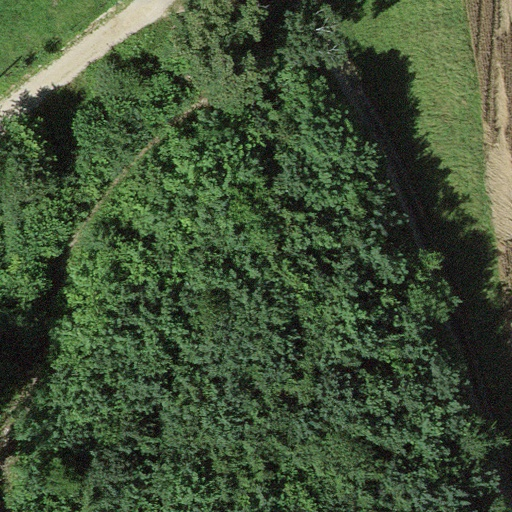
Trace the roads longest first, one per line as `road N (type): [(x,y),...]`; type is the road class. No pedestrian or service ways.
road 1 (track): [(31,511),(14,433),(46,316),(112,186),(211,93),(335,47)]
road 2 (track): [(286,0),(335,47),(435,277),(506,511)]
road 3 (track): [(158,0),(0,125)]
road 4 (track): [(138,18),(205,0),(288,3)]
